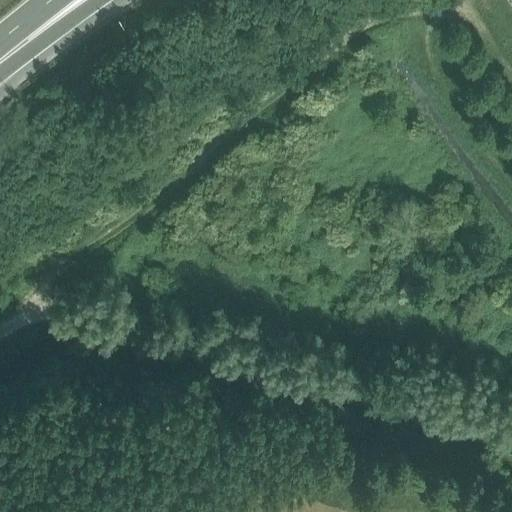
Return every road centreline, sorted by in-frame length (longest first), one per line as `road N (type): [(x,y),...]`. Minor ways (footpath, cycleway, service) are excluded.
road 1 (track): [(11,326),(224,136),(332,52),(402,14),(475,109)]
road 2 (track): [(0,333),(42,317),(492,423),(511,438)]
